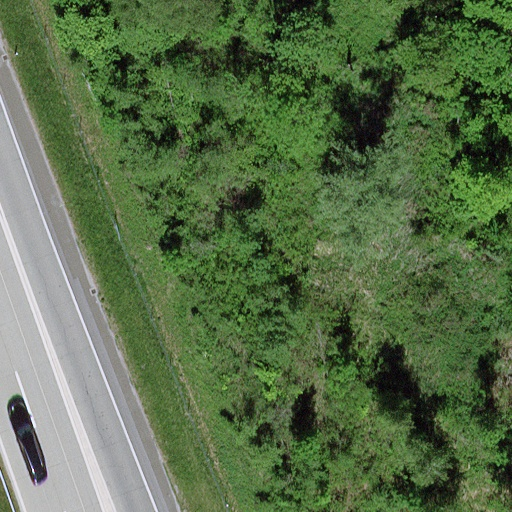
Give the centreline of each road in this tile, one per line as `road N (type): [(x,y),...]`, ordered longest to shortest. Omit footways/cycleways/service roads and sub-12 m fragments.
road 1 (motorway): [(130,511),(31,247),(0,205)]
road 2 (motorway): [(63,511),(0,330)]
